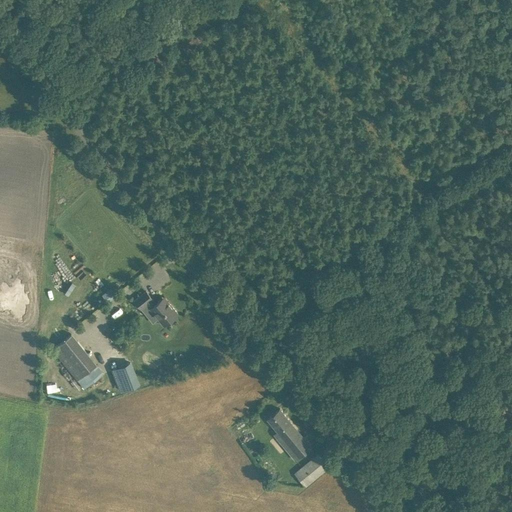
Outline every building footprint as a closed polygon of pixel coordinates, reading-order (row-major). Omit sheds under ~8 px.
[(110,288),(102,295),(106,300),(115,293),(110,288)] [(150,308),(164,325),(178,313),(168,301),(166,304),(161,298),(155,303),(152,299),(153,299),(146,290),(138,296),(134,300),(141,308),(147,304),(150,308)] [(53,349),(84,386),(103,370),(73,334),(53,349)] [(107,372),(115,393),(140,384),(132,363),(119,367),(118,363),(112,365),(114,369),(107,372)] [(271,423),(264,428),(292,462),(303,453),(311,446),(280,408),(272,414),(267,419),(271,423)] [(236,432),(242,442),(253,436),(248,426),(236,432)] [(295,473),(305,486),(330,465),(319,453),(311,459),(295,473)]
